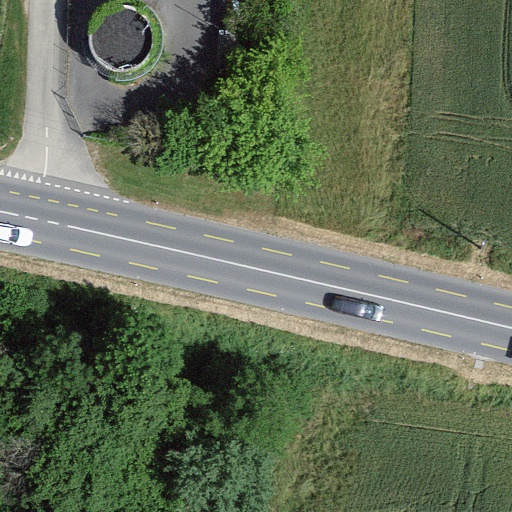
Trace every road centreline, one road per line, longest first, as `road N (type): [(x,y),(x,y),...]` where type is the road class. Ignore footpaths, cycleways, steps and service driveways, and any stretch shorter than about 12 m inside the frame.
road 1 (secondary): [(511,329),(43,220)]
road 2 (residential): [(46,0),(43,220)]
